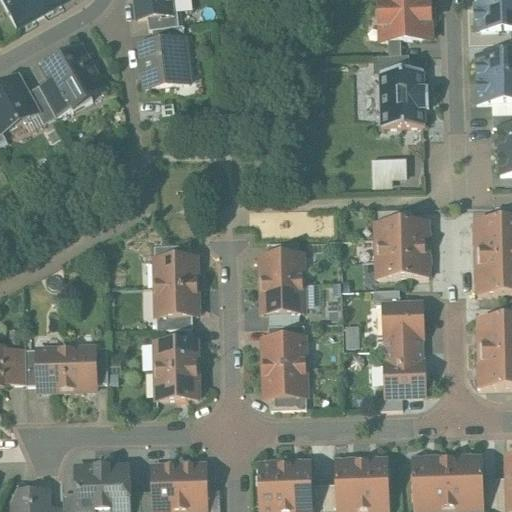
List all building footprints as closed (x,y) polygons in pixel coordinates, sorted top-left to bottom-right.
[(1,0),(18,30),(60,6),(57,0),(56,0),(1,0)] [(134,0),(137,23),(147,22),(172,19),(172,17),(170,4),(176,3),(175,0),(134,0)] [(379,0),(380,45),(388,44),(400,44),(431,43),(429,0),(379,0)] [(511,0),(474,0),(475,12),(511,10),(511,0)] [(511,10),(475,12),(476,36),(511,35),(511,34),(511,10)] [(172,19),(147,22),(149,35),(152,34),(179,31),(177,17),(172,17),(172,19)] [(179,31),(152,34),(154,47),(176,44),(176,45),(185,44),(183,31),(179,31)] [(154,47),(140,49),(145,91),(173,88),(173,90),(190,88),(185,44),(176,45),(176,44),(154,47)] [(400,44),(388,44),(389,60),(401,59),(400,44)] [(80,50),(42,71),(49,84),(39,90),(56,121),(71,113),(72,115),(93,104),(87,94),(100,86),(80,50)] [(511,58),(476,59),(477,83),(511,81),(511,58)] [(408,60),(373,61),(373,77),(379,77),(379,75),(409,74),(408,60)] [(409,74),(379,75),(379,77),(381,131),(425,130),(424,112),(429,112),(428,92),(424,92),(423,74),(409,74)] [(27,96),(18,80),(0,90),(0,135),(1,137),(2,137),(37,117),(38,117),(27,96)] [(511,81),(477,83),(478,107),(511,105),(511,81)] [(56,121),(39,90),(27,96),(38,117),(37,117),(44,128),(56,121)] [(511,117),(492,118),(493,130),(499,130),(511,129),(511,117)] [(511,129),(499,130),(499,154),(511,153),(511,129)] [(511,153),(499,154),(500,177),(511,176),(511,153)] [(377,159),(377,189),(399,189),(399,181),(414,181),(414,159),(377,159)] [(192,167),(160,169),(162,220),(195,218),(192,167)] [(511,208),(495,209),(495,223),(501,223),(511,222),(511,208)] [(411,211),(374,213),(375,226),(411,225),(411,211)] [(511,222),(501,223),(495,223),(475,224),(477,298),(511,296),(511,222)] [(411,225),(375,226),(377,282),(429,280),(427,224),(411,225)] [(299,245),(267,246),(267,259),(299,258),(299,245)] [(190,248),(154,249),(154,262),(190,261),(190,248)] [(267,259),(260,259),(261,288),(303,287),(302,258),(299,258),(267,259)] [(190,261),(154,262),(155,291),(197,290),(196,261),(190,261)] [(303,287),(261,288),(262,317),(304,316),(303,287)] [(197,290),(155,291),(156,320),(192,319),(198,318),(197,290)] [(399,293),(373,294),(373,308),(384,308),(400,307),(399,293)] [(400,307),(384,308),(385,342),(421,341),(422,341),(421,307),(400,307)] [(511,308),(498,309),(498,321),(511,320),(511,308)] [(192,319),(156,320),(156,333),(192,332),(192,319)] [(511,320),(498,321),(478,322),(480,391),(511,390),(511,320)] [(304,329),(268,330),(268,342),(304,341),(304,329)] [(268,342),(262,343),(263,371),(305,370),(304,341),(268,342)] [(421,341),(385,342),(385,354),(422,353),(421,341)] [(196,344),(154,346),(155,374),(197,373),(196,344)] [(107,351),(95,352),(96,388),(108,388),(107,351)] [(66,352),(37,353),(38,389),(38,395),(67,394),(66,352)] [(95,352),(66,352),(67,394),(96,394),(96,388),(95,352)] [(25,353),(5,354),(6,389),(26,388),(25,353)] [(37,353),(25,353),(26,388),(26,390),(38,389),(37,353)] [(422,353),(385,354),(386,366),(422,365),(422,353)] [(386,366),(385,366),(386,400),(424,399),(423,365),(422,365),(386,366)] [(305,370),(263,371),(264,400),(270,400),(306,399),(305,370)] [(197,373),(155,374),(156,403),(177,403),(177,406),(188,406),(188,402),(198,402),(197,373)] [(306,399),(270,400),(270,413),(306,412),(306,399)] [(482,459),(412,461),(413,511),(483,511),(483,480),(482,459)] [(389,511),(388,462),(335,463),(335,485),(336,511),(389,511)] [(311,464),(258,466),(258,511),(312,511),(311,485),(311,464)] [(179,511),(179,467),(152,468),(152,494),(152,511),(179,511)] [(206,511),(206,467),(179,467),(179,511),(206,511)] [(127,469),(109,469),(107,469),(106,469),(96,470),(96,469),(94,469),(94,472),(78,472),(78,470),(75,470),(76,496),(76,511),(128,511),(128,495),(127,469)] [(495,511),(495,479),(483,480),(483,511),(495,511)] [(507,511),(507,479),(495,479),(495,511),(507,511)] [(324,511),(323,485),(311,485),(312,511),(324,511)] [(336,511),(335,485),(323,485),(324,511),(336,511)] [(140,511),(140,494),(128,495),(128,511),(140,511)] [(152,511),(152,494),(140,494),(140,511),(152,511)] [(47,495),(19,496),(13,508),(12,511),(47,511),(48,511),(47,495)] [(76,511),(76,496),(62,496),(62,511),(76,511)]
